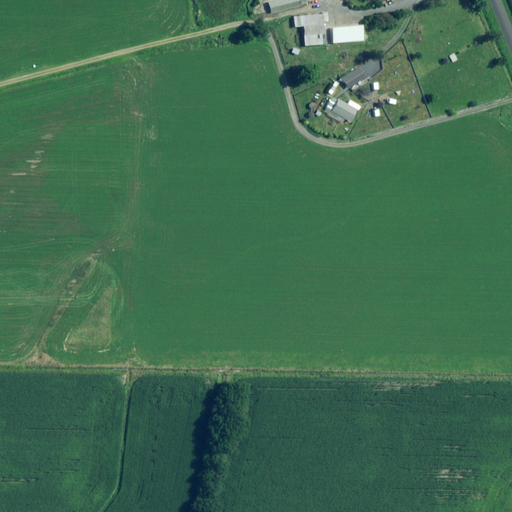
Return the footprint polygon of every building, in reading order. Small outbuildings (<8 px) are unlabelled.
[(296,6),(304,4),(302,0),(275,0),(265,3),(268,14),(296,6)] [(335,13),(322,14),(324,44),(325,54),(339,53),(335,13)] [(323,44),(320,14),(290,17),(291,27),(299,26),(301,46),(323,44)] [(364,78),(357,67),(338,78),(345,89),(364,78)] [(345,106),(335,100),(332,105),(326,102),(323,108),(331,113),(330,115),(337,119),(338,118),(346,123),(355,107),(347,102),(345,106)]
